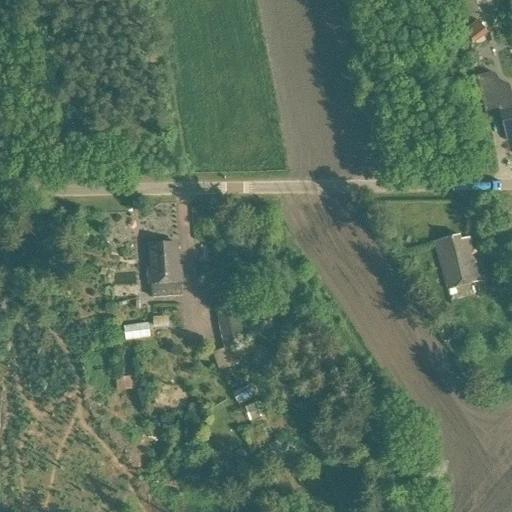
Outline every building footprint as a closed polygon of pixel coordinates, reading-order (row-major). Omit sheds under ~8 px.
[(474,45),(488,35),(479,23),(465,33),(474,45)] [(507,142),(511,140),(511,100),(511,99),(511,96),(510,88),(509,87),(509,86),(508,86),(507,85),(506,85),(505,85),(504,85),(503,85),(503,84),(502,84),(501,84),(500,83),(499,83),(499,82),(498,81),(498,80),(497,79),(497,78),(497,77),(496,77),(496,76),(495,76),(495,75),(494,75),(493,75),(492,74),(490,75),(476,78),(485,113),(499,110),(507,142)] [(447,292),(481,284),(469,240),(461,242),(460,237),(435,244),(447,292)] [(180,285),(183,285),(182,269),(179,269),(178,246),(150,248),(151,271),(149,271),(150,287),(152,287),(153,299),(181,297),(180,285)] [(244,345),(237,313),(217,317),(224,349),(244,345)]
